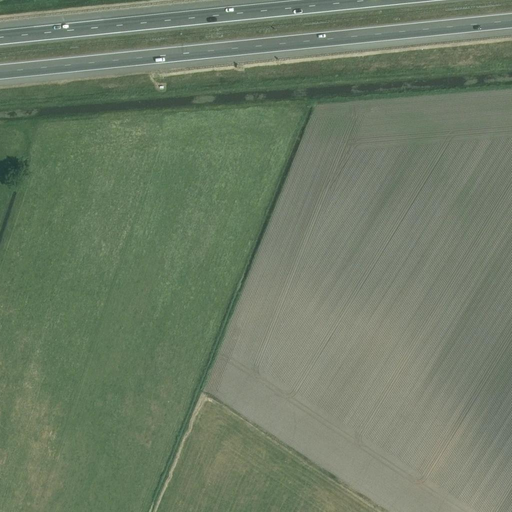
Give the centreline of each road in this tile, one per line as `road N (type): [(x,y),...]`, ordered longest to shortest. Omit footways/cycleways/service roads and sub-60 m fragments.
road 1 (motorway): [(0,71),(511,21)]
road 2 (motorway): [(365,0),(0,36)]
